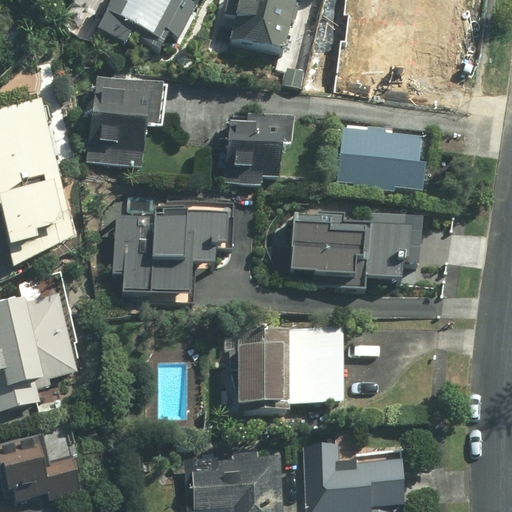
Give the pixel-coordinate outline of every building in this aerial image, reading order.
[(157,59),(168,40),(181,48),(195,23),(155,0),(126,0),(122,6),(112,1),(92,35),(124,53),(129,44),(157,59)] [(242,0),(231,50),(283,63),(297,0),(242,0)] [(415,7),(415,0),(365,0),(356,75),(425,83),(435,9),(415,7)] [(168,87),(97,80),(88,167),(142,173),(147,129),(164,131),(168,87)] [(0,209),(13,271),(74,246),(43,105),(0,114),(0,209)] [(280,124),(227,121),(224,187),(277,190),(280,124)] [(419,174),(422,142),(342,135),(337,193),(422,201),(425,174),(419,174)] [(192,303),(194,271),(230,273),(233,205),(153,202),(152,215),(111,213),(108,280),(123,281),(122,300),(192,303)] [(292,221),(292,228),(289,283),(399,288),(400,271),(406,271),(408,233),(343,230),(344,219),(317,218),(316,222),(292,221)] [(0,417),(42,409),(38,390),(75,382),(59,299),(0,311),(0,417)] [(342,409),(341,333),(287,334),(288,410),(342,409)] [(280,414),(281,355),(261,355),(261,336),(238,336),(238,343),(225,343),(223,399),(236,399),(235,413),(280,414)] [(42,471),(35,436),(0,443),(0,483),(1,483),(7,511),(79,498),(72,465),(42,471)] [(308,451),(305,511),(399,511),(402,466),(337,463),(338,452),(308,451)] [(230,464),(185,463),(184,511),(282,511),(283,466),(258,466),(258,459),(230,459),(230,464)]
